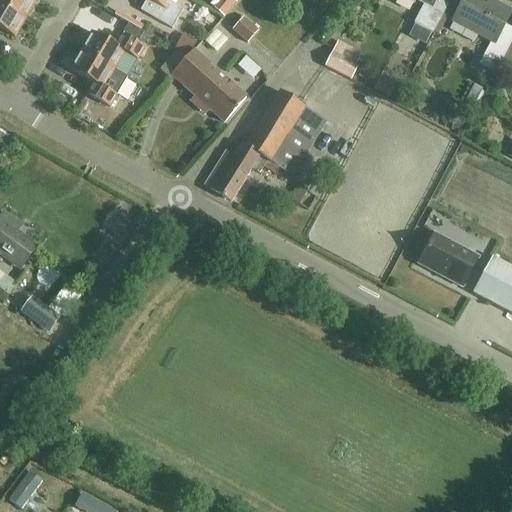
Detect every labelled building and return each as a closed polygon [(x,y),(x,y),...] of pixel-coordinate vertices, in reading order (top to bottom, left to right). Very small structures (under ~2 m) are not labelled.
[(0,0),(0,5),(25,20),(36,1),(33,0),(0,0)] [(170,3),(171,0),(144,0),(155,6),(149,17),(171,30),(182,11),(170,3)] [(219,0),(217,4),(229,10),(234,0),(219,0)] [(432,35),(446,7),(435,0),(401,0),(412,6),(414,1),(423,6),(412,25),(432,35)] [(488,1),(487,4),(479,0),(463,0),(451,23),(490,44),(478,65),(494,74),(511,40),(511,30),(503,26),(510,13),(488,1)] [(0,30),(14,39),(25,20),(0,5),(0,30)] [(232,32),(246,45),(258,32),(243,19),(232,32)] [(128,27),(124,35),(139,46),(144,37),(128,27)] [(80,52),(113,72),(119,61),(132,69),(143,50),(121,37),(115,47),(91,33),(80,52)] [(188,55),(195,43),(183,36),(176,48),(188,55)] [(107,82),(113,72),(80,52),(69,71),(93,85),(87,95),(109,108),(120,90),(107,82)] [(171,77),(223,124),(245,99),(193,52),(171,77)] [(323,68),(349,82),(356,69),(330,55),(323,68)] [(388,62),(379,78),(396,89),(406,72),(388,62)] [(245,151),(277,171),(290,179),(324,125),(279,96),(245,151)] [(277,171),(245,151),(242,148),(233,162),(225,157),(205,189),(230,204),(251,171),(258,176),(262,169),(274,177),(277,171)] [(309,197),(318,183),(299,172),(291,187),(309,197)] [(0,255),(20,269),(35,248),(15,234),(20,227),(3,215),(0,219),(0,255)] [(434,235),(418,265),(462,288),(477,259),(434,235)] [(472,296),(511,317),(511,271),(491,260),(472,296)] [(20,314),(48,334),(59,319),(32,298),(20,314)] [(32,470),(1,511),(2,511),(20,511),(33,495),(39,500),(45,492),(39,488),(45,480),(32,470)] [(80,510),(84,511),(114,511),(87,497),(80,510)]
